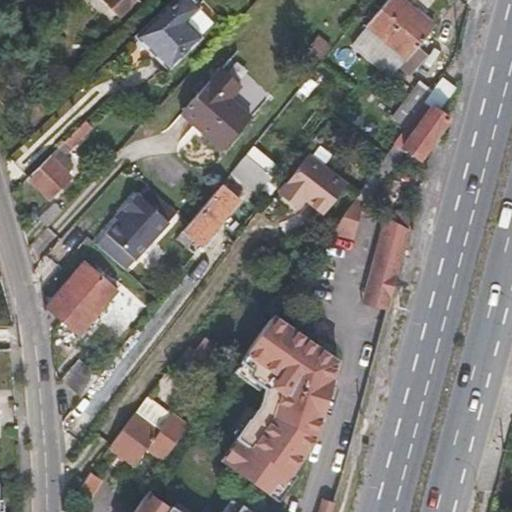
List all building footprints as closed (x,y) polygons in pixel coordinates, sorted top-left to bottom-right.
[(136,0),(101,0),(118,18),(136,0)] [(167,67),(213,22),(191,0),(174,0),(138,36),(167,67)] [(418,46),(435,26),(403,0),(386,0),(366,24),(407,59),(402,65),(411,74),(428,54),(418,46)] [(308,49),(320,59),(332,46),(319,35),(308,49)] [(251,117),(229,98),(241,85),(221,67),(181,113),(221,150),(251,117)] [(430,106),(440,112),(458,87),(443,75),(432,90),(424,101),(430,106)] [(424,101),(432,90),(419,81),(391,116),(405,128),(424,101)] [(366,204),(406,148),(402,145),(430,106),(424,101),(405,128),(387,154),(355,198),(366,204)] [(445,116),(440,112),(430,106),(402,145),(406,148),(420,159),(426,151),(449,119),(445,116)] [(64,142),(72,150),(94,128),(86,120),(64,142)] [(73,164),(66,156),(72,150),(64,142),(50,155),(66,171),(73,164)] [(347,183),(304,150),(275,188),(298,207),(305,199),(323,214),(347,183)] [(49,199),(72,177),(66,171),(50,155),(27,177),(49,199)] [(244,155),(232,170),(256,191),(268,176),(244,155)] [(201,249),(243,199),(223,181),(188,224),(176,238),(188,248),(193,243),(201,249)] [(135,260),(169,223),(137,193),(123,209),(126,212),(119,219),(106,233),(135,260)] [(331,234),(356,239),(366,204),(355,198),(331,234)] [(46,226),(62,210),(54,202),(38,218),(46,226)] [(116,217),(119,219),(126,212),(123,209),(116,217)] [(361,302),(387,309),(404,247),(409,228),(385,215),(361,302)] [(283,261),(266,248),(258,259),(275,272),(283,261)] [(78,335),(117,289),(84,261),(45,306),(62,320),(78,335)] [(300,337),(271,316),(238,362),(250,371),(246,377),(264,389),(259,406),(248,422),(248,421),(235,439),(236,439),(220,463),(265,495),(273,483),(279,488),(314,439),(319,421),(320,421),(329,390),(331,380),(330,379),(335,362),(330,359),(300,337)] [(199,373),(218,347),(205,337),(185,363),(199,373)] [(78,358),(60,380),(80,397),(98,375),(78,358)] [(146,397),(134,413),(159,432),(171,416),(146,397)] [(171,416),(159,432),(134,413),(108,447),(134,465),(146,448),(163,460),(188,426),(172,414),(171,416)] [(169,509),(146,493),(132,511),(247,511),(240,507),(235,511),(174,511),(169,509)] [(318,511),(330,511),(334,502),(323,499),(318,511)]
